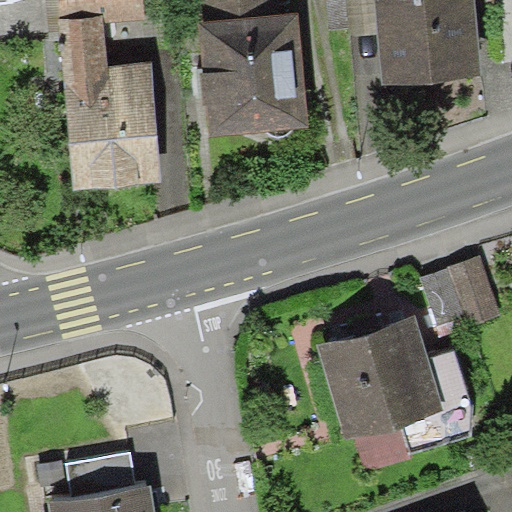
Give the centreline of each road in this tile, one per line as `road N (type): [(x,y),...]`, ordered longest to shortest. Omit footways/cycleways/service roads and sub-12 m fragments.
road 1 (tertiary): [(511,167),(191,272)]
road 2 (residential): [(232,511),(191,272)]
road 3 (tertiary): [(191,272),(0,321)]
